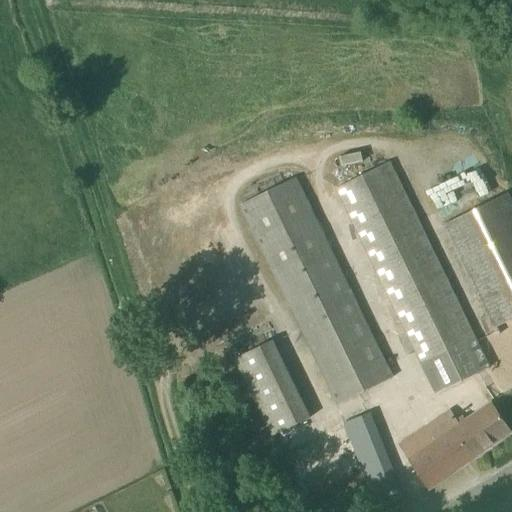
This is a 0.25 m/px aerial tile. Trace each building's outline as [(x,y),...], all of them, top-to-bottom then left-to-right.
[(389,162),(335,189),(435,395),(490,368),(389,162)] [(296,178),(240,205),(336,406),(393,378),(296,178)] [(511,195),(511,193),(442,225),(491,329),(511,319),(511,195)] [(273,340),(234,360),(271,437),(311,418),(273,340)] [(511,433),(491,403),(459,425),(450,412),(402,444),(430,489),(511,433)] [(402,499),(364,415),(343,424),(381,509),(402,499)]
